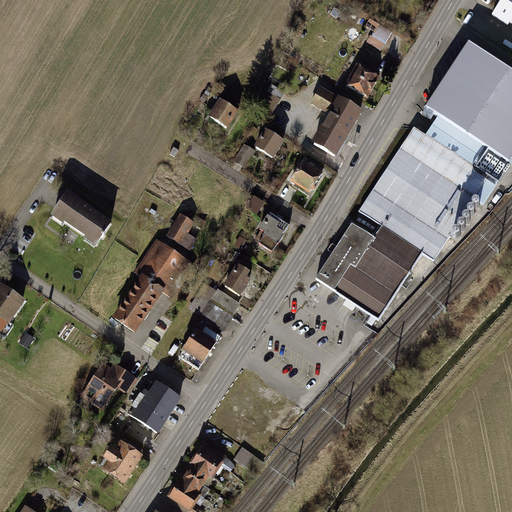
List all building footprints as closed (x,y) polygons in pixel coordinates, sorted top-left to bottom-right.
[(511,27),(511,0),(493,0),(487,11),(511,27)] [(383,51),(393,32),(379,24),(369,43),(383,51)] [(511,67),(470,40),(428,105),(511,160),(511,159),(511,67)] [(352,83),(372,95),(384,75),(364,63),(352,83)] [(341,97),(323,86),(313,103),(331,114),(341,97)] [(315,139),(340,154),(370,105),(346,90),(315,139)] [(210,116),(231,129),(245,107),(224,94),(210,116)] [(415,129),(364,212),(389,227),(382,239),(355,223),(321,279),(391,321),(432,254),(447,262),(498,179),(484,171),(491,159),(437,126),(429,138),(415,129)] [(258,149),(280,162),(292,142),(270,128),(258,149)] [(248,169),(257,150),(245,144),(235,163),(248,169)] [(294,185),(314,198),(331,170),(311,158),(294,185)] [(77,192),(59,218),(104,248),(122,222),(77,192)] [(255,196),(248,207),(259,214),(266,203),(255,196)] [(184,214),(170,235),(190,248),(204,228),(184,214)] [(276,255),(292,229),(271,217),(256,243),(276,255)] [(161,237),(136,271),(148,280),(122,316),(144,332),(172,293),(174,295),(197,262),(161,237)] [(242,265),(228,285),(249,299),(263,279),(242,265)] [(33,301),(6,283),(0,291),(0,328),(10,335),(33,301)] [(189,309),(204,319),(221,294),(206,284),(189,309)] [(208,319),(182,357),(203,371),(229,334),(208,319)] [(129,379),(105,363),(79,402),(102,418),(129,379)] [(151,434),(177,395),(152,378),(126,417),(151,434)] [(103,463),(130,482),(148,455),(121,437),(103,463)] [(192,511),(229,458),(200,438),(163,493),(190,511),(192,511)] [(262,462),(240,447),(233,458),(255,473),(262,462)]
